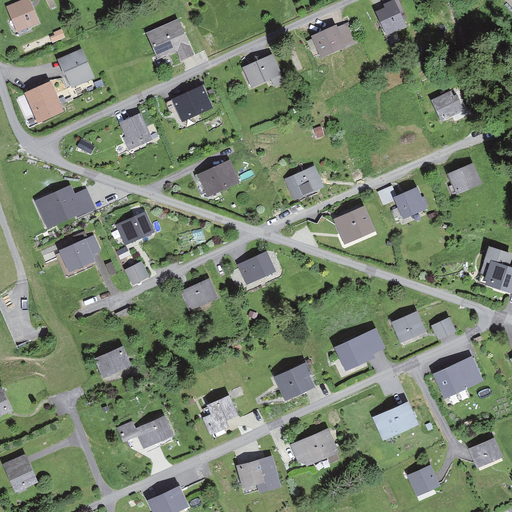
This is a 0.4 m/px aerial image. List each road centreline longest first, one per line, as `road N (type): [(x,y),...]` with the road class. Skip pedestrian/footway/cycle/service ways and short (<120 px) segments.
road 1 (residential): [(32,146),(52,160),(490,312)]
road 2 (residential): [(110,511),(106,501),(481,327),(490,312)]
road 3 (residential): [(32,146),(343,0)]
